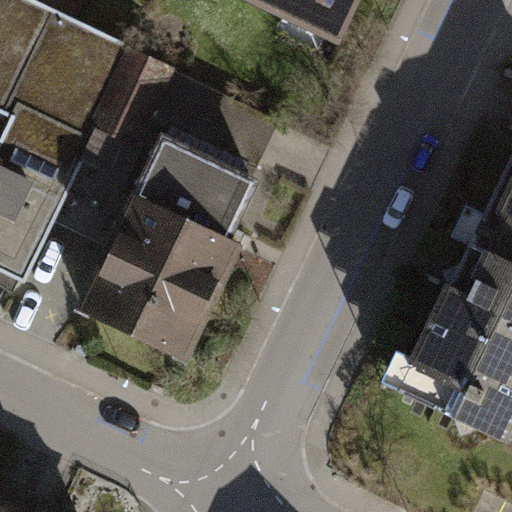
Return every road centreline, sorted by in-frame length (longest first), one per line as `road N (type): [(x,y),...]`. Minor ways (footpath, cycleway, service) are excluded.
road 1 (residential): [(245,499),(469,0)]
road 2 (residential): [(0,381),(245,499)]
